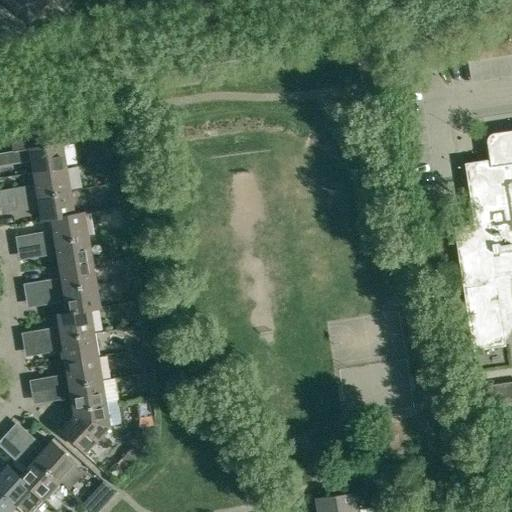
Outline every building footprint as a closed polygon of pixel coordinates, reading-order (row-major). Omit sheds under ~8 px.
[(0,0),(2,1),(28,24),(47,3),(43,0),(0,0)] [(511,99),(466,107),(471,138),(445,142),(449,167),(465,164),(471,209),(474,224),(454,227),(473,351),(506,346),(504,336),(508,335),(511,330),(511,291),(509,273),(511,272),(511,99)] [(31,161),(33,173),(67,167),(63,143),(62,143),(60,129),(11,137),(16,164),(31,161)] [(71,190),(67,167),(33,173),(35,185),(19,188),(21,198),(71,190)] [(75,214),(71,190),(21,198),(24,211),(39,209),(41,221),(51,219),(75,215),(75,214)] [(75,214),(75,215),(51,219),(53,231),(37,233),(39,245),(89,237),(85,212),(75,214)] [(93,261),(89,237),(39,245),(41,257),(57,254),(59,266),(93,261)] [(97,284),(93,261),(59,266),(61,278),(45,281),(47,293),(97,284)] [(65,302),(67,313),(91,310),(101,308),(97,284),(47,293),(49,304),(65,302)] [(43,330),(45,341),(95,333),(91,310),(67,313),(57,315),(58,327),(43,330)] [(98,357),(95,333),(45,341),(47,353),(63,351),(65,362),(98,357)] [(102,381),(98,357),(65,362),(67,374),(51,377),(53,389),(102,381)] [(106,401),(102,381),(53,389),(55,401),(71,398),(72,407),(106,401)] [(511,381),(491,385),(494,405),(511,401),(511,381)] [(106,401),(72,407),(74,415),(61,429),(85,452),(110,426),(122,424),(119,401),(106,403),(106,401)] [(154,428),(139,430),(138,435),(130,445),(143,457),(155,444),(154,428)] [(23,448),(60,482),(77,464),(51,441),(43,450),(31,439),(23,448)] [(60,482),(23,448),(15,457),(27,468),(19,476),(7,465),(44,500),(60,482)] [(44,500),(7,465),(0,472),(0,491),(16,506),(32,489),(44,500)] [(97,487),(83,503),(93,511),(98,511),(110,499),(97,487)] [(0,511),(10,511),(16,506),(0,491),(0,511)] [(357,511),(355,492),(316,498),(317,511),(357,511)]
